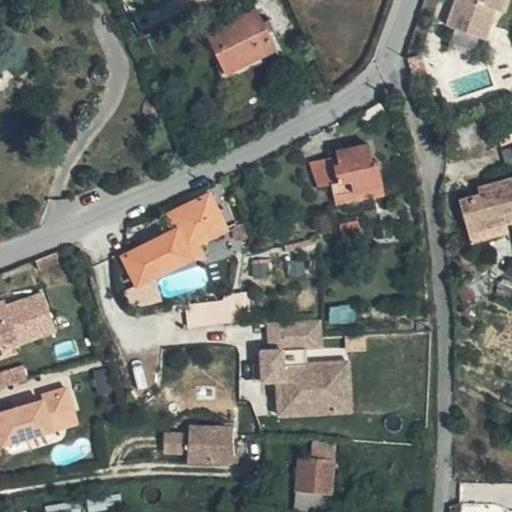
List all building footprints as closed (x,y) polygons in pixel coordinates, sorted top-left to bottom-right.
[(460,0),(461,0),(451,27),(479,37),(485,40),(497,9),(499,10),(503,0),(460,0)] [(251,19),(202,44),(210,62),(217,57),(227,79),(269,59),(273,65),(282,61),(268,31),(258,34),(251,19)] [(429,71),(424,52),(411,56),(416,74),(429,71)] [(511,120),(507,104),(495,108),(503,137),(511,134),(511,120)] [(369,191),(388,188),(383,158),(376,159),(373,141),(341,147),(342,152),(313,157),(318,184),(334,182),(336,193),(369,187),(369,191)] [(472,229),(508,219),(511,218),(511,175),(489,181),(491,190),(464,198),(472,229)] [(389,193),(388,188),(369,191),(369,187),(336,193),(337,202),(389,193)] [(186,246),(226,226),(210,193),(170,213),(179,230),(125,256),(139,284),(192,258),(186,246)] [(510,228),(508,219),(472,229),(474,237),(510,228)] [(339,231),(339,233),(340,245),(358,240),(356,227),(339,231)] [(0,339),(8,338),(21,334),(22,340),(58,329),(47,293),(11,303),(10,298),(0,301),(0,339)] [(214,302),(184,308),(188,326),(218,319),(214,302)] [(321,324),(267,326),(269,356),(261,357),(263,387),(277,386),(279,421),(337,418),(334,379),(307,380),(306,354),(323,353),(321,324)] [(21,334),(8,338),(10,344),(22,340),(21,334)] [(27,363),(0,368),(0,383),(30,378),(27,363)] [(349,378),(334,379),(337,418),(351,417),(349,378)] [(0,446),(2,446),(1,440),(26,433),(48,427),(44,414),(69,407),(63,385),(38,393),(40,397),(0,408),(0,446)] [(44,414),(48,427),(73,420),(69,407),(44,414)] [(198,428),(197,428),(194,457),(194,464),(239,463),(239,427),(198,428)] [(194,457),(197,428),(162,430),(164,458),(194,457)] [(26,433),(1,440),(2,446),(4,452),(29,445),(26,433)] [(318,460),(337,461),(338,443),(319,443),(318,460)] [(306,493),(337,493),(337,461),(318,460),(307,460),(306,493)] [(336,510),(337,493),(306,493),(305,509),(336,510)]
